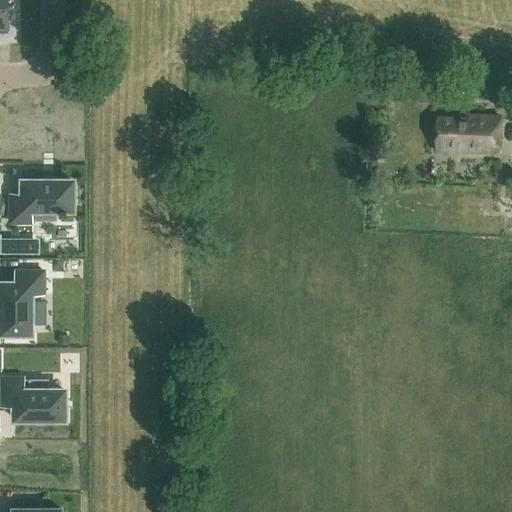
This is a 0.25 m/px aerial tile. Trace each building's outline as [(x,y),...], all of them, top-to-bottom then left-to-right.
[(8,0),(0,0),(0,25),(9,26),(8,0)] [(499,150),(500,114),(454,113),(454,116),(437,116),(436,148),(499,150)] [(9,191),(9,224),(34,224),(34,212),(61,212),(76,212),(76,178),(21,178),(21,191),(9,191)] [(0,281),(0,337),(35,337),(35,321),(35,295),(46,295),(46,270),(13,270),(13,281),(0,281)] [(1,376),(1,409),(13,409),(13,422),(68,422),(68,387),(52,387),(26,387),(26,376),(1,376)]
